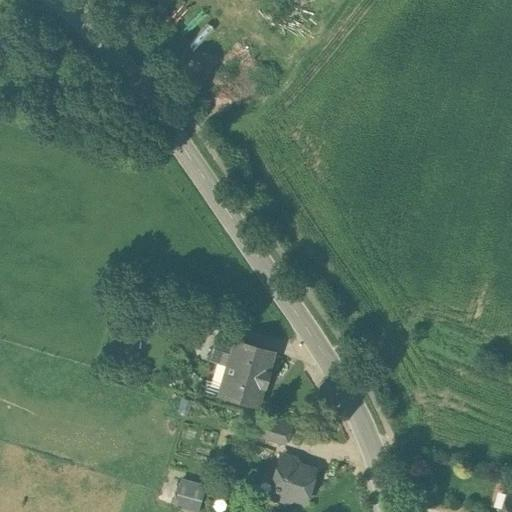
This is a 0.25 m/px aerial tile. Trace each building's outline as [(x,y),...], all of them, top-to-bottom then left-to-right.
[(157,307),(131,299),(124,325),(149,332),(154,317),(157,307)] [(182,314),(157,307),(154,317),(178,325),(182,314)] [(272,353),(234,342),(233,343),(216,338),(209,360),(227,365),(218,395),(256,406),(262,387),(263,387),(267,372),(266,372),(272,353)] [(290,426),(264,418),(259,436),(285,443),(290,426)] [(299,465),(278,459),(273,475),(276,481),(271,498),(287,502),(292,499),(305,503),(313,474),(302,470),(299,465)] [(511,511),(511,493),(509,492),(504,510),(501,511),(511,511)] [(197,511),(200,500),(176,493),(173,506),(195,511),(197,511)]
